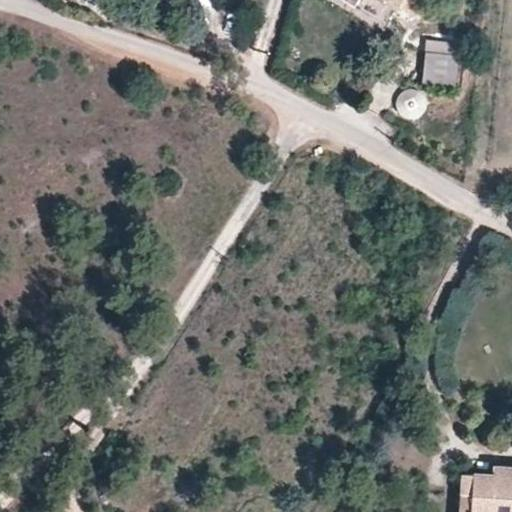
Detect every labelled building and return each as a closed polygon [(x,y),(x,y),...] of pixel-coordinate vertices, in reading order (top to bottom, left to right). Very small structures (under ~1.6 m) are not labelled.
[(86,0),(61,0),(59,7),(88,16),(93,2),(86,0)] [(349,0),(356,4),(357,0),(393,0),(417,14),(424,0),(349,0)] [(460,44),(428,40),(423,82),(455,86),(460,44)] [(464,473),(463,493),(474,494),(472,511),(511,511),(511,466),(497,465),(495,476),(464,473)] [(472,511),(474,494),(463,493),(461,511),(472,511)]
